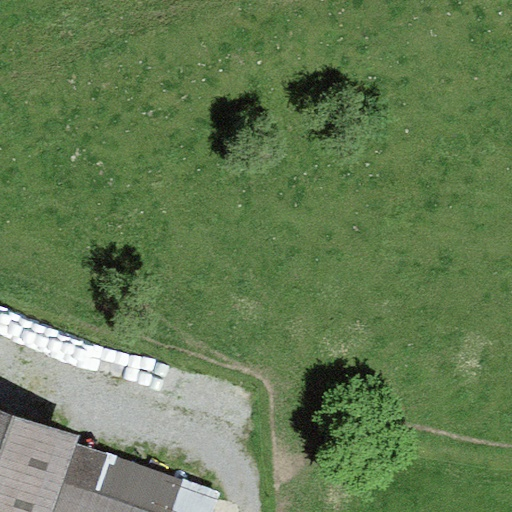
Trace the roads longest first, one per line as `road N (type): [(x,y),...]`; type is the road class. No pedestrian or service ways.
road 1 (motorway): [(511,394),(135,0)]
road 2 (motorway): [(0,243),(266,511)]
